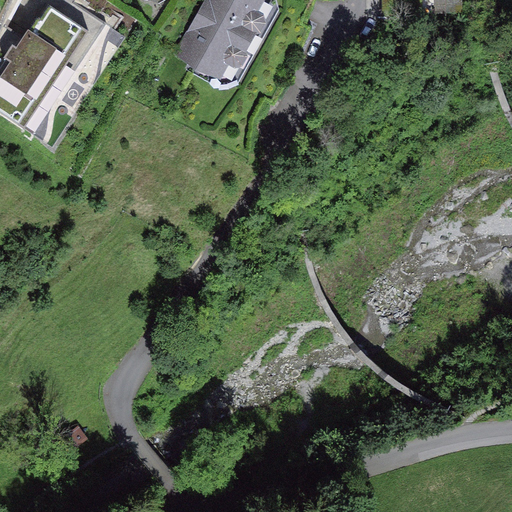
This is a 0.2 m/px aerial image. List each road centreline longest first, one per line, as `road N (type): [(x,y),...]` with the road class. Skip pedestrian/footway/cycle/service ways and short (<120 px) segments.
road 1 (residential): [(350,0),(328,64),(255,188),(122,373),(111,410),(133,441)]
road 2 (residential): [(511,431),(464,436),(215,511),(193,509),(133,441)]
